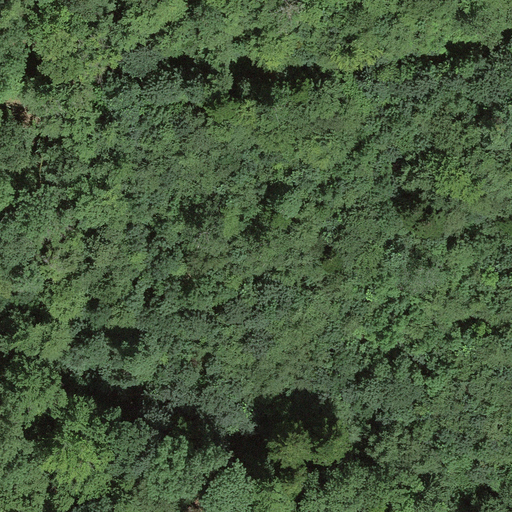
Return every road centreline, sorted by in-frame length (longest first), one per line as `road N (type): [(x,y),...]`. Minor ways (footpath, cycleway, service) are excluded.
road 1 (track): [(0,371),(93,381),(299,432),(432,485),(511,506)]
road 2 (track): [(511,33),(338,57),(139,65),(0,86)]
